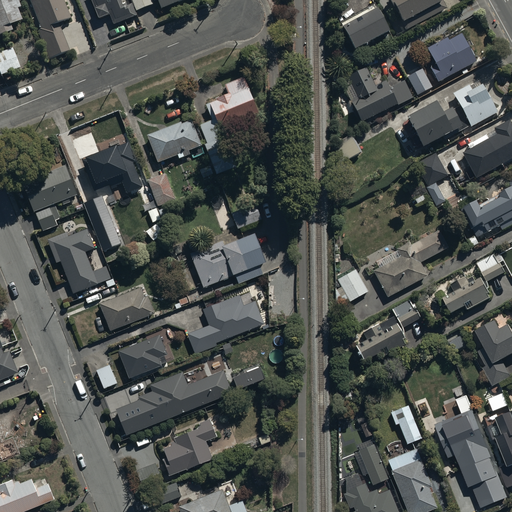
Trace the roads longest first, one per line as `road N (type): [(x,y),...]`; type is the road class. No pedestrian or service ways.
road 1 (residential): [(0,224),(114,511)]
road 2 (residential): [(0,113),(243,17),(243,0)]
